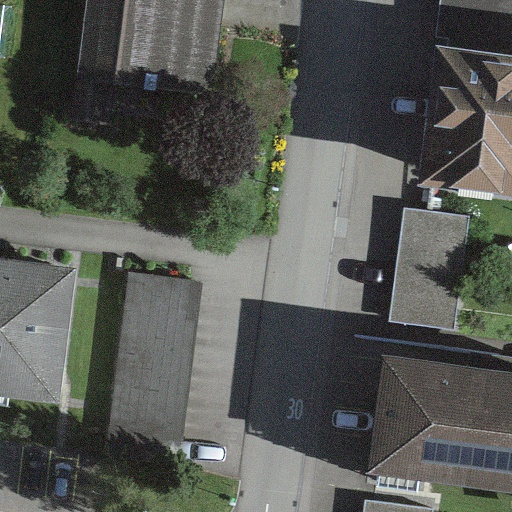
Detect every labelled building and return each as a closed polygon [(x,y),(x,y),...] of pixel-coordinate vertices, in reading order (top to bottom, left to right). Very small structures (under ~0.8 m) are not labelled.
[(202,80),(212,0),(91,0),(76,111),(105,115),(112,67),(202,80)] [(511,0),(465,0),(461,39),(511,44),(511,0)] [(511,44),(461,39),(442,37),(428,172),(511,180),(511,44)] [(468,212),(406,204),(392,316),(454,323),(468,212)] [(78,269),(0,258),(0,396),(61,404),(78,269)] [(183,442),(202,282),(127,273),(109,433),(183,442)] [(511,372),(382,356),(367,474),(511,491),(511,372)] [(432,511),(433,508),(366,499),(363,511),(432,511)]
